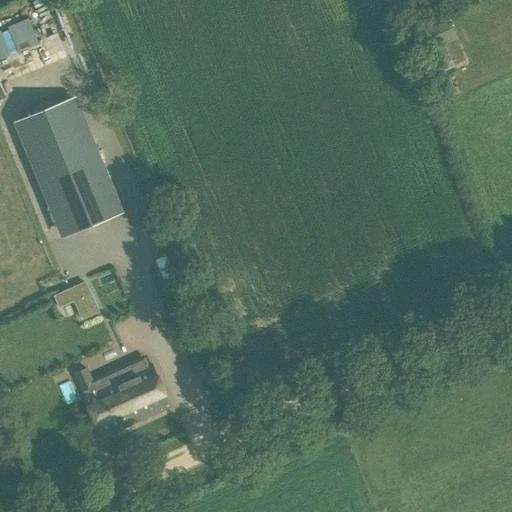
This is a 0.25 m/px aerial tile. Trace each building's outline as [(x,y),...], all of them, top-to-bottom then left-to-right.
[(434,48),(457,39),(448,16),(424,25),(434,48)] [(71,92),(22,111),(65,226),(115,207),(71,92)] [(133,310),(103,234),(69,248),(99,323),(133,310)] [(135,249),(140,262),(154,257),(149,244),(135,249)] [(118,266),(125,283),(134,279),(128,262),(118,266)] [(60,289),(29,302),(35,317),(0,331),(0,349),(49,329),(47,324),(71,314),(60,289)] [(52,336),(63,363),(86,354),(75,327),(52,336)] [(89,385),(71,373),(79,390),(83,389),(85,393),(83,394),(102,438),(170,407),(150,364),(99,387),(97,382),(89,385)]
